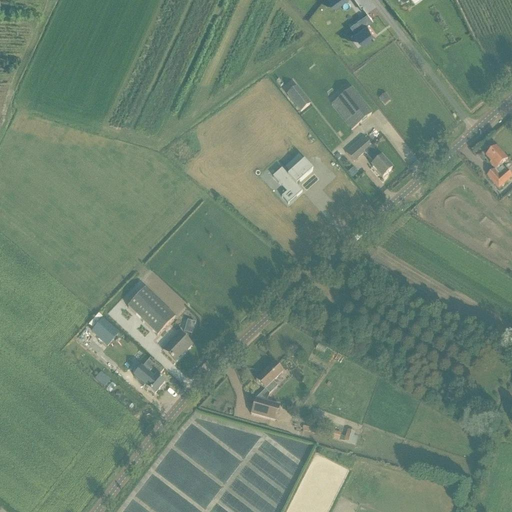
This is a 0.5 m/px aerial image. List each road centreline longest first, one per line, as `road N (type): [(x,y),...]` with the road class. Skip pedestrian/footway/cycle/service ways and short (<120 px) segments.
road 1 (tertiary): [(94,511),(194,384),(476,130)]
road 2 (unclassified): [(374,0),(476,130)]
